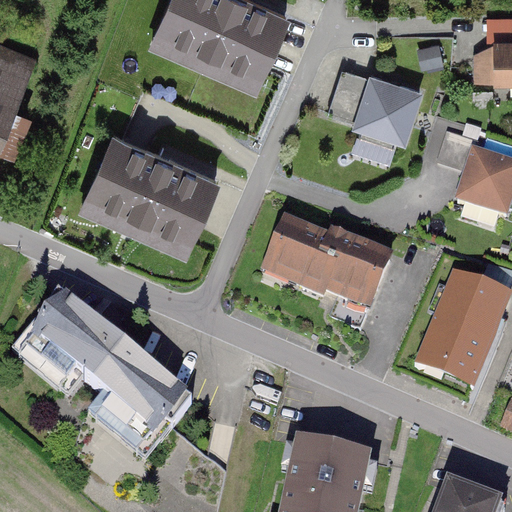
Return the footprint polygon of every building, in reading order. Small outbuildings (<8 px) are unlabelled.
[(287,16),(250,0),(172,0),(159,31),(261,75),(287,16)] [(511,41),(496,42),(496,55),(477,55),(477,81),(511,80),(511,41)] [(0,157),(42,63),(0,44),(0,157)] [(443,64),(440,46),(425,49),(429,67),(443,64)] [(420,92),(373,77),(371,82),(343,73),(329,115),(405,139),(420,92)] [(23,147),(34,124),(23,119),(11,142),(23,147)] [(511,166),(476,155),(479,145),(449,135),(439,164),(470,174),(461,202),(507,217),(511,203),(511,166)] [(115,136),(89,194),(192,239),(218,180),(115,136)] [(373,304),(391,263),(334,238),(331,244),(287,224),(269,266),(300,280),(298,285),(325,297),(327,291),(351,302),(354,296),(373,304)] [(475,388),(511,302),(456,279),(423,356),(451,368),(447,376),(475,388)] [(11,359),(135,465),(190,401),(66,295),(11,359)] [(285,511),(357,511),(368,462),(300,447),(285,511)] [(443,511),(497,511),(498,510),(451,492),(443,511)]
